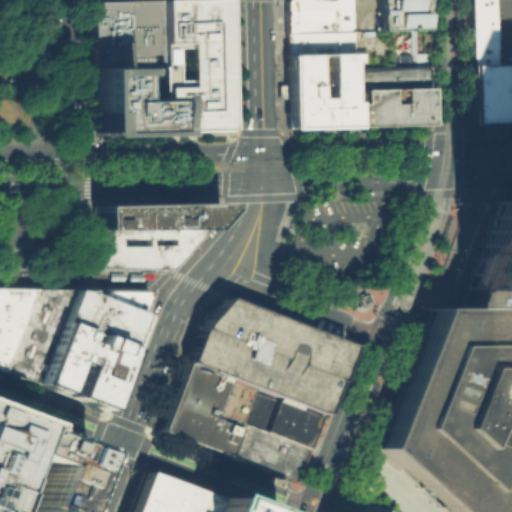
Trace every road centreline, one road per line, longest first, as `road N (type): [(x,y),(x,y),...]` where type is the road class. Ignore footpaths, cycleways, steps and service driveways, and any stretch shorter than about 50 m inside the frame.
road 1 (primary): [(262,149),(0,156)]
road 2 (primary): [(0,182),(261,180)]
road 3 (tertiary): [(303,510),(122,441)]
road 4 (tertiary): [(303,510),(369,337)]
road 5 (primary): [(442,145),(262,149)]
road 6 (primary): [(261,180),(437,177)]
road 7 (tertiary): [(369,337),(383,325),(437,177)]
road 8 (secondary): [(181,294),(122,441)]
road 9 (residential): [(63,0),(68,155)]
road 10 (secondary): [(262,149),(258,0)]
road 11 (tertiary): [(442,145),(439,0)]
road 12 (tertiary): [(122,441),(0,393)]
